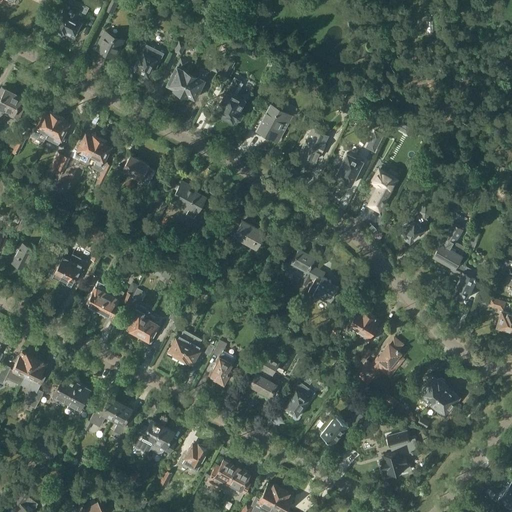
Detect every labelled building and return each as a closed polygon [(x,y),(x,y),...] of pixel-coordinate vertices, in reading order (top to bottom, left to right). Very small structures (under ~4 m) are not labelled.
[(68,0),(68,2),(55,26),(56,26),(55,27),(56,27),(56,30),(61,32),(64,31),(66,29),(74,33),(84,15),(86,12),(88,8),(73,0),(68,0)] [(109,0),(105,9),(113,13),(119,0),(109,0)] [(258,10),(253,26),(264,29),(269,14),(258,10)] [(106,30),(97,49),(115,57),(124,38),(106,30)] [(146,42),(140,38),(135,48),(141,51),(142,50),(146,43),(146,42)] [(178,41),(173,51),(181,55),(186,45),(178,41)] [(136,68),(147,74),(153,64),(156,65),(163,52),(146,43),(142,50),(144,50),(141,55),(140,55),(137,62),(139,63),(136,68)] [(372,61),(374,50),(367,49),(365,60),(372,61)] [(217,59),(216,58),(211,69),(218,73),(226,57),(220,54),(217,59)] [(168,84),(173,87),(172,89),(180,93),(191,71),(184,68),(188,60),(180,57),(177,64),(178,65),(168,84)] [(228,58),(221,73),(227,77),(235,62),(228,58)] [(180,93),(188,97),(189,95),(194,97),(204,78),(205,78),(209,71),(201,67),(197,74),(191,71),(180,93)] [(216,110),(224,114),(223,115),(232,120),(234,117),(237,118),(239,117),(241,114),(241,111),(238,110),(244,99),(234,93),(239,85),(238,82),(234,80),(232,81),(224,96),(223,95),(218,103),(220,104),(216,110)] [(0,108),(13,116),(14,114),(19,117),(28,100),(2,86),(0,89),(0,94),(2,95),(0,98),(0,108)] [(348,93),(340,108),(353,115),(361,99),(348,93)] [(262,118),(263,118),(257,129),(278,140),(292,114),(270,102),(265,111),(266,111),(262,118)] [(35,127),(32,132),(31,135),(44,141),(48,133),(57,115),(50,111),(49,113),(44,110),(35,127)] [(48,133),(55,136),(53,138),(59,141),(69,123),(63,120),(64,118),(57,115),(48,133)] [(313,127),(297,158),(305,162),(308,157),(315,160),(320,150),(321,151),(324,144),(323,143),(328,135),(313,127)] [(77,152),(82,154),(84,152),(90,155),(100,137),(92,133),(91,136),(86,133),(77,151),(77,152)] [(22,134),(13,151),(18,154),(27,136),(22,134)] [(93,167),(102,171),(95,185),(101,188),(112,165),(108,162),(107,161),(108,160),(104,159),(111,145),(105,142),(106,140),(100,137),(90,155),(97,159),(93,167)] [(64,155),(59,152),(51,168),(56,171),(57,169),(57,168),(64,155)] [(347,152),(336,175),(344,178),(343,181),(351,185),(363,160),(347,152)] [(131,154),(124,167),(119,164),(115,172),(119,174),(122,169),(140,179),(149,164),(131,154)] [(57,168),(57,169),(63,171),(70,158),(64,155),(57,168)] [(427,164),(422,173),(430,178),(435,168),(427,164)] [(149,183),(156,170),(149,167),(142,180),(149,183)] [(378,167),(368,185),(378,190),(369,205),(378,210),(396,177),(398,174),(390,169),(388,173),(378,167)] [(170,202),(188,211),(189,209),(197,213),(201,207),(202,208),(205,203),(203,202),(206,197),(194,191),(196,188),(182,181),(170,202)] [(161,199),(151,218),(157,221),(168,202),(161,199)] [(416,209),(420,213),(400,230),(410,241),(426,228),(424,226),(430,221),(426,217),(434,210),(426,201),(416,209)] [(222,224),(235,230),(233,235),(256,248),(265,231),(242,219),(240,223),(232,219),(237,210),(231,207),(222,224)] [(448,272),(460,277),(463,271),(455,267),(459,261),(463,254),(461,253),(465,245),(456,240),(469,218),(458,212),(433,255),(452,265),(451,266),(448,272)] [(24,216),(16,231),(22,234),(29,219),(24,216)] [(10,221),(5,231),(12,235),(18,225),(10,221)] [(56,229),(52,238),(59,241),(63,232),(56,229)] [(474,249),(480,233),(474,231),(468,247),(474,249)] [(22,241),(11,261),(25,268),(36,248),(22,241)] [(288,264),(304,273),(300,281),(307,285),(307,284),(309,284),(318,268),(311,264),(315,256),(299,247),(293,259),(291,258),(288,264)] [(97,261),(102,251),(96,248),(91,258),(97,261)] [(48,272),(53,275),(53,274),(60,277),(70,258),(63,255),(63,254),(59,252),(55,259),(54,258),(50,265),(52,265),(48,272)] [(60,277),(67,281),(67,282),(71,284),(75,277),(76,278),(79,272),(82,273),(88,261),(79,256),(77,262),(70,258),(60,277)] [(501,265),(511,267),(511,260),(503,258),(501,265)] [(460,277),(452,293),(465,299),(477,273),(478,271),(475,269),(467,266),(463,263),(459,261),(455,267),(463,271),(460,277)] [(501,265),(509,267),(507,273),(511,274),(511,267),(501,265)] [(311,286),(308,292),(313,294),(327,302),(329,299),(330,299),(338,285),(323,276),(325,272),(318,268),(309,284),(311,286)] [(92,272),(87,282),(93,285),(98,275),(92,272)] [(92,297),(88,304),(99,310),(113,284),(112,284),(113,283),(106,279),(104,282),(99,280),(96,285),(95,285),(93,289),(93,290),(90,296),(92,297)] [(113,284),(99,310),(109,315),(113,308),(115,309),(118,303),(119,303),(125,290),(113,284)] [(138,287),(133,297),(139,301),(144,291),(138,287)] [(129,303),(133,294),(128,291),(123,300),(129,303)] [(502,308),(497,325),(511,329),(511,330),(511,312),(502,310),(505,302),(490,297),(488,304),(502,308)] [(128,329),(139,335),(149,317),(152,311),(146,308),(147,307),(138,302),(128,320),(132,322),(128,329)] [(347,325),(352,328),(353,327),(359,330),(370,313),(362,308),(361,309),(357,307),(347,325)] [(180,311),(174,308),(169,317),(175,320),(178,315),(180,311)] [(370,313),(359,330),(364,334),(362,337),(367,340),(379,320),(375,318),(376,317),(370,313)] [(175,320),(171,328),(177,331),(185,318),(178,315),(175,320)] [(160,323),(149,317),(139,335),(151,341),(160,324),(159,324),(160,323)] [(294,319),(289,328),(298,332),(302,323),(294,319)] [(273,320),(264,337),(274,342),(283,326),(273,320)] [(334,326),(329,334),(336,338),(340,329),(334,326)] [(172,354),(174,355),(173,356),(179,359),(193,333),(184,329),(181,334),(178,333),(169,350),(173,353),(172,354)] [(187,362),(188,361),(192,363),(202,346),(199,344),(202,338),(193,333),(179,359),(185,362),(185,361),(187,362)] [(360,366),(362,367),(357,374),(367,382),(380,366),(390,374),(402,358),(398,355),(400,352),(397,350),(402,343),(394,337),(372,365),(366,360),(365,360),(360,366)] [(210,374),(214,376),(224,381),(228,373),(229,373),(235,362),(234,362),(237,357),(224,349),(227,342),(220,339),(213,352),(220,356),(217,361),(216,361),(212,368),(213,368),(210,374)] [(210,355),(215,346),(210,343),(205,352),(210,355)] [(361,354),(363,355),(357,363),(360,366),(365,360),(366,360),(373,350),(368,346),(361,354)] [(13,368),(11,372),(23,378),(34,356),(34,355),(33,353),(30,351),(28,352),(27,352),(27,353),(22,350),(21,353),(20,353),(13,368)] [(257,371),(250,384),(269,395),(270,393),(274,396),(281,384),(276,382),(269,378),(271,374),(272,374),(279,362),(263,353),(256,365),(258,366),(255,370),(257,371)] [(28,395),(29,395),(25,403),(36,408),(43,393),(37,390),(41,381),(38,380),(45,365),(46,362),(42,360),(42,359),(41,359),(41,357),(37,355),(35,356),(34,356),(23,378),(23,379),(21,382),(31,387),(28,395)] [(304,367),(298,376),(304,380),(310,371),(304,367)] [(0,382),(4,384),(9,374),(1,370),(0,373),(0,382)] [(54,389),(51,394),(54,400),(64,405),(67,400),(77,381),(64,374),(55,390),(54,389)] [(437,379),(431,374),(418,392),(432,403),(445,385),(447,384),(438,377),(437,379)] [(80,407),(90,388),(77,381),(67,400),(80,407)] [(289,398),(284,405),(293,412),(293,415),(296,416),(298,416),(300,414),(300,412),(302,409),(311,396),(315,391),(302,381),(300,384),(297,387),(298,387),(292,395),(291,395),(289,398)] [(438,412),(439,413),(440,414),(441,414),(442,414),(442,413),(444,412),(445,413),(459,396),(445,385),(432,403),(438,407),(437,410),(438,411),(438,412)] [(391,395),(386,402),(394,408),(399,401),(391,395)] [(100,400),(94,412),(89,421),(100,426),(106,416),(112,419),(121,402),(110,396),(106,403),(100,400)] [(402,411),(408,403),(403,399),(397,407),(402,411)] [(112,419),(118,422),(114,430),(123,436),(127,430),(133,419),(128,416),(132,408),(121,402),(112,419)] [(375,407),(366,418),(371,422),(380,411),(375,407)] [(348,423),(336,414),(335,415),(330,412),(324,419),(329,423),(321,433),(322,434),(322,435),(327,439),(328,438),(333,443),(339,435),(341,436),(345,430),(344,429),(348,423)] [(418,422),(426,427),(430,421),(421,416),(418,422)] [(143,436),(154,441),(163,424),(152,418),(148,426),(142,423),(136,435),(142,438),(143,436)] [(154,441),(150,448),(159,453),(163,452),(164,450),(169,453),(175,441),(170,438),(174,430),(163,424),(154,441)] [(389,473),(393,472),(393,474),(397,475),(400,472),(400,470),(404,469),(402,464),(408,463),(405,454),(412,453),(414,453),(414,452),(419,451),(415,437),(410,439),(408,431),(389,436),(391,444),(396,443),(398,450),(383,454),(385,459),(380,460),(383,470),(387,468),(389,473)] [(40,453),(44,445),(35,440),(30,448),(40,453)] [(193,444),(185,459),(183,463),(197,470),(200,465),(202,461),(201,460),(204,453),(205,453),(207,449),(199,444),(198,446),(193,444)] [(44,445),(40,453),(51,459),(55,451),(44,445)] [(217,463),(211,475),(207,481),(224,490),(237,465),(224,458),(220,465),(217,463)] [(224,491),(230,493),(230,492),(241,498),(250,482),(246,480),(250,472),(237,465),(224,490),(225,490),(224,491)] [(166,470),(160,481),(167,485),(173,473),(166,470)] [(106,485),(115,489),(118,483),(109,479),(106,485)] [(502,494),(498,499),(504,503),(507,499),(511,503),(508,507),(511,510),(511,480),(505,489),(503,489),(502,492),(502,494)] [(252,504),(255,506),(252,510),(255,511),(259,511),(261,509),(266,511),(267,511),(281,487),(274,483),(273,485),(268,483),(260,498),(256,496),(252,504)] [(277,511),(278,511),(279,511),(296,511),(287,507),(293,496),(288,493),(289,491),(281,487),(267,511),(269,511),(270,511),(277,511)] [(32,511),(39,503),(28,495),(29,494),(22,489),(15,499),(20,502),(13,511),(32,511)] [(60,502),(65,511),(68,511),(76,508),(78,511),(105,511),(98,499),(85,506),(83,503),(76,507),(70,496),(60,502)] [(249,511),(253,506),(246,503),(241,511),(249,511)]
